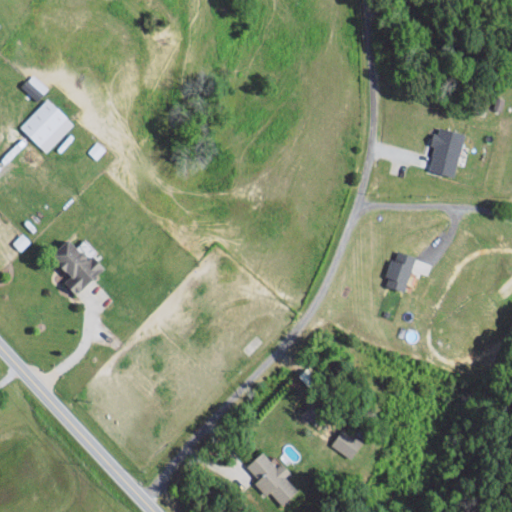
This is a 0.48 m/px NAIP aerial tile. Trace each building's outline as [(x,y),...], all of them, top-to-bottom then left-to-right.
[(38,100),(49,86),(32,73),(21,86),(38,100)] [(20,126),(46,152),(74,123),(48,97),(20,126)] [(428,169),(454,176),(465,132),(437,125),(432,144),(435,145),(428,169)] [(13,242),(21,250),(31,240),(23,232),(13,242)] [(103,268),(84,246),(80,250),(68,237),(50,253),(70,275),(63,281),(75,294),(103,268)] [(404,291),(416,255),(398,249),(395,257),(392,257),(383,284),(404,291)] [(363,441),(344,427),(331,443),(350,458),(363,441)] [(277,466),(263,450),(246,465),(258,478),(254,481),(266,495),(270,491),(281,504),(297,489),(285,475),(290,470),(282,461),(277,466)]
